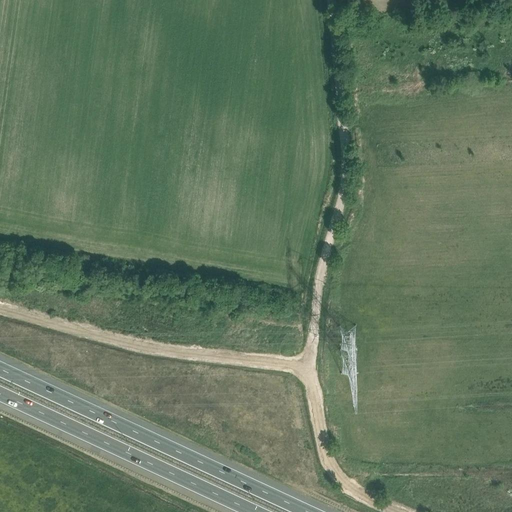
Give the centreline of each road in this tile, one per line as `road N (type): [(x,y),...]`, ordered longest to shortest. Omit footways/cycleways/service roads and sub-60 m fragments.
road 1 (track): [(309,363),(343,160),(330,0)]
road 2 (motorway): [(318,511),(0,365)]
road 3 (track): [(309,363),(268,367),(142,351),(0,314)]
road 4 (motorway): [(0,391),(261,511)]
road 5 (track): [(394,511),(332,468),(309,363)]
